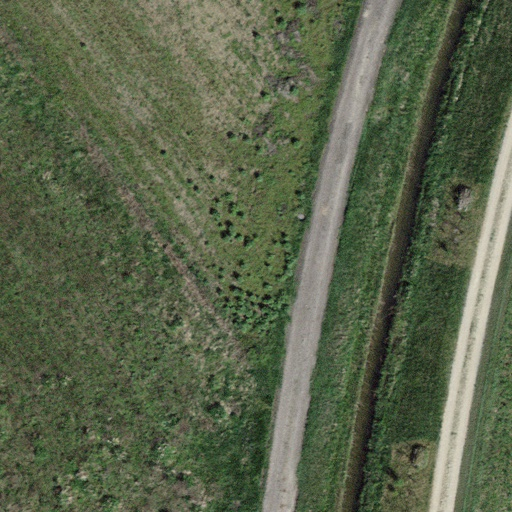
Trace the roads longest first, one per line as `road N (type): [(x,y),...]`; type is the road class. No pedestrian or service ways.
road 1 (track): [(266,511),(271,419),(380,0)]
road 2 (track): [(445,511),(511,178)]
